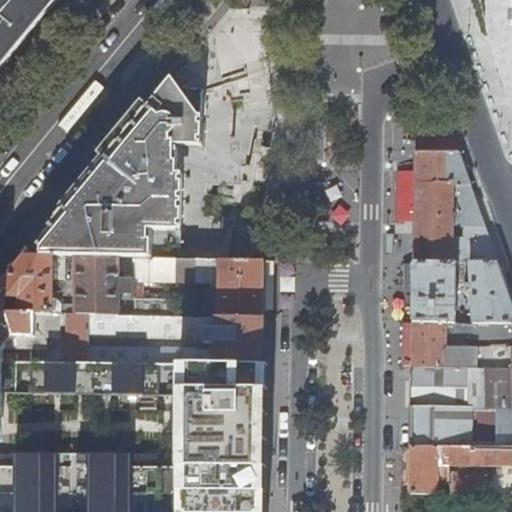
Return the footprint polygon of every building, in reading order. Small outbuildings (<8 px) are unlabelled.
[(0,0),(0,72),(3,69),(17,52),(22,46),(31,35),(47,16),(60,0),(0,0)] [(178,150),(201,150),(201,93),(181,93),(173,80),(158,101),(156,100),(108,158),(122,152),(123,151),(153,113),(193,114),(192,137),(170,137),(170,152),(170,230),(177,230),(177,212),(178,150)] [(154,230),(170,230),(170,152),(170,137),(192,137),(193,114),(153,113),(123,151),(122,152),(108,158),(93,176),(97,179),(84,193),(80,192),(28,255),(67,256),(71,256),(75,256),(79,257),(120,257),(136,258),(153,259),(154,230)] [(416,224),(416,262),(458,263),(471,263),(499,263),(461,153),(417,152),(417,180),(416,217),(416,224)] [(97,179),(93,176),(80,192),(84,193),(97,179)] [(404,224),(416,224),(416,217),(417,180),(406,179),(404,224)] [(0,312),(37,314),(63,315),(63,303),(57,299),(55,299),(55,279),(67,279),(67,256),(28,255),(0,288),(0,312)] [(136,282),(136,280),(120,280),(120,257),(79,257),(78,315),(91,315),(119,316),(120,293),(136,293),(136,282)] [(266,261),(153,259),(136,258),(136,280),(136,282),(220,284),(220,318),(265,319),(266,261)] [(458,263),(416,262),(415,321),(457,322),(458,282),(458,263)] [(471,263),(458,263),(458,282),(472,276),(471,263)] [(511,299),(499,263),(471,263),(472,276),(472,283),(466,283),(467,293),(470,296),(473,296),(474,322),(511,323),(511,299)] [(135,300),(135,316),(166,317),(166,300),(135,300)] [(0,312),(0,360),(2,361),(3,352),(48,352),(48,340),(62,341),(63,315),(37,314),(0,312)] [(91,315),(78,315),(68,315),(68,362),(90,362),(91,346),(91,340),(91,315)] [(119,316),(91,315),(91,340),(206,342),(206,327),(206,317),(166,317),(135,316),(119,316)] [(219,328),(220,318),(206,317),(206,327),(219,328)] [(265,366),(265,319),(220,318),(219,328),(206,327),(206,342),(206,343),(219,343),(219,365),(265,366)] [(402,367),(414,368),(414,367),(415,321),(404,321),(402,367)] [(511,368),(511,346),(511,347),(459,347),(462,335),(462,322),(457,322),(415,321),(414,367),(511,368)] [(511,337),(511,323),(474,322),(473,338),(511,337)] [(154,347),(91,346),(90,362),(154,364),(154,347)] [(197,348),(154,347),(154,364),(211,365),(210,353),(210,351),(197,350),(197,348)] [(414,368),(413,406),(511,407),(511,368),(414,367),(414,368)] [(0,368),(0,511),(262,511),(263,375),(0,368)] [(511,407),(413,406),(413,447),(511,447),(511,407)] [(511,447),(413,447),(412,492),(511,493),(511,481),(484,482),(484,473),(456,472),(456,468),(456,461),(511,461),(511,447)]
